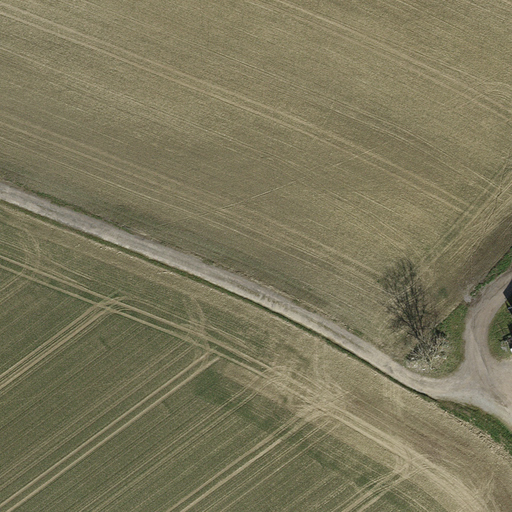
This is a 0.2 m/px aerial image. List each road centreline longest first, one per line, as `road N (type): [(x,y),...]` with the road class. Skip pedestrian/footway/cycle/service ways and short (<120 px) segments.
road 1 (track): [(487,384),(413,386),(308,314),(0,193)]
road 2 (track): [(511,399),(487,384),(472,337),(487,298),(511,284)]
